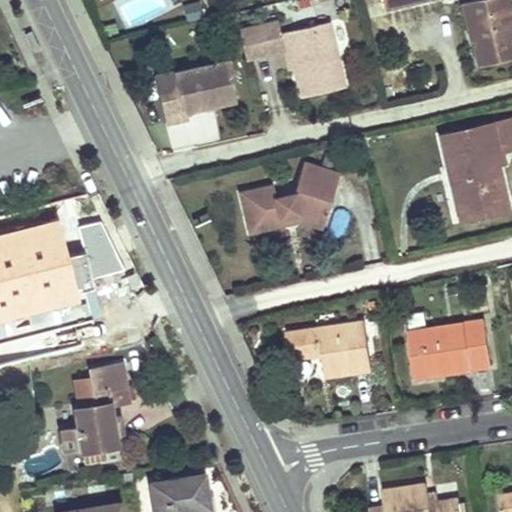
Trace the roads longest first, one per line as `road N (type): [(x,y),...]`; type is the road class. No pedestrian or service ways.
road 1 (secondary): [(42,0),(269,474)]
road 2 (residential): [(269,474),(304,456),(511,422)]
